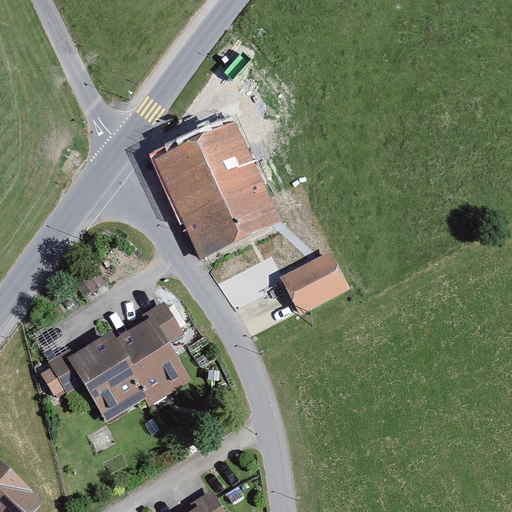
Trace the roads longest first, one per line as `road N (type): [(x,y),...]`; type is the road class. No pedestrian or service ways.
road 1 (residential): [(120,155),(267,399),(282,511)]
road 2 (tertiary): [(120,155),(0,307)]
road 3 (tertiary): [(230,0),(120,155)]
road 4 (unclassified): [(44,0),(120,155)]
road 5 (unknown): [(130,511),(271,431)]
road 6 (unknown): [(60,339),(186,264)]
